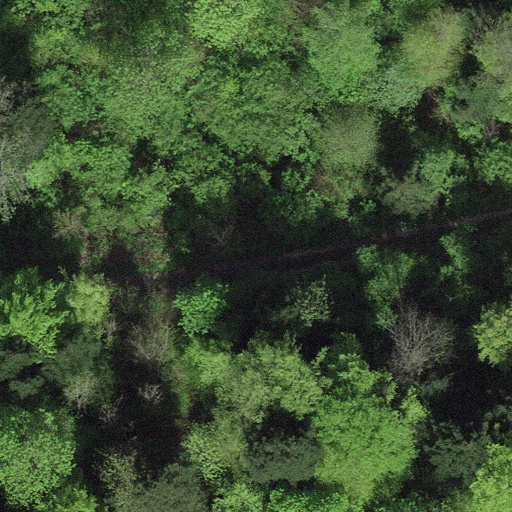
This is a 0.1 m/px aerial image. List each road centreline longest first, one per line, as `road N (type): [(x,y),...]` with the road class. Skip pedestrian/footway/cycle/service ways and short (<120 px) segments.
road 1 (track): [(0,507),(133,472),(436,345),(511,332)]
road 2 (track): [(0,288),(240,265),(511,214)]
